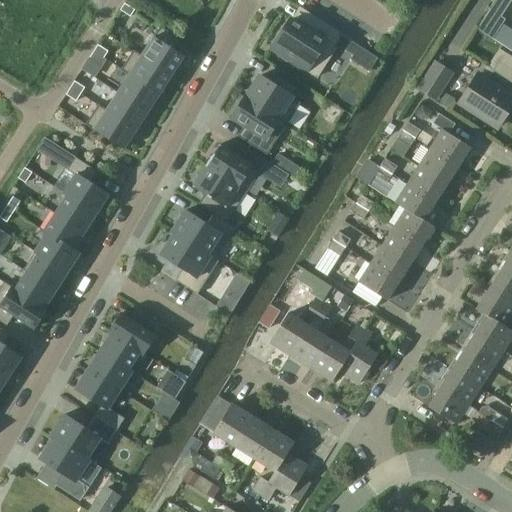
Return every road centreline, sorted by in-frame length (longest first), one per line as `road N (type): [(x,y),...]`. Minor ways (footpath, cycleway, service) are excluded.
road 1 (residential): [(247,0),(0,449)]
road 2 (residential): [(362,435),(511,179)]
road 3 (residential): [(0,85),(42,112),(116,0)]
road 4 (residential): [(388,470),(431,462),(511,506)]
road 5 (residential): [(362,435),(251,372)]
